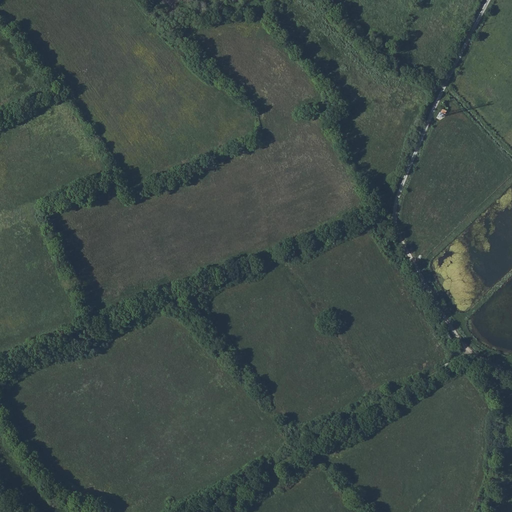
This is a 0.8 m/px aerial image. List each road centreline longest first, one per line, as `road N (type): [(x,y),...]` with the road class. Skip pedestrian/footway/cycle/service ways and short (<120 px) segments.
road 1 (track): [(488,0),(432,109),(395,208),(406,249),(468,349)]
road 2 (track): [(468,349),(198,511)]
